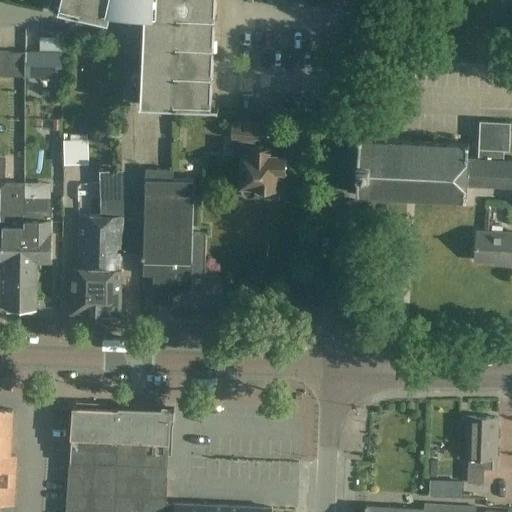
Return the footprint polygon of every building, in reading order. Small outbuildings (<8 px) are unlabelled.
[(211,105),(213,48),(214,34),(214,22),(215,22),(216,0),(50,0),(49,9),(99,20),(101,11),(145,13),(145,18),(144,31),(144,45),(141,102),(140,102),(140,104),(218,108),(218,106),(211,105)] [(467,184),(473,185),(511,186),(511,159),(501,159),(502,149),(509,150),(510,122),(480,120),(478,158),(468,158),(468,143),(359,138),(356,194),(466,199),(467,184)] [(281,172),(285,172),(286,156),(274,155),(275,146),(253,145),(254,138),(260,139),(260,124),(232,123),(231,138),(239,138),(239,154),(242,154),(241,189),(241,191),(242,193),(244,195),(245,196),(247,197),(249,198),(251,198),(253,197),(254,197),(255,196),(256,195),(257,193),(258,190),(258,189),(280,190),(281,172)] [(67,136),(67,160),(92,161),(92,137),(67,136)] [(154,275),(153,299),(168,299),(169,293),(191,293),(191,276),(205,277),(206,233),(192,232),(194,179),(173,178),(173,169),(146,169),(144,253),(142,253),(142,256),(144,256),(143,275),(154,275)] [(71,312),(122,314),(122,295),(121,269),(123,216),(121,170),(102,171),(103,215),(80,215),(77,268),(71,267),(71,312)] [(5,310),(11,310),(36,310),(37,263),(52,263),(52,261),(51,261),(52,220),(50,220),(51,208),(24,208),(24,186),(6,185),(5,232),(0,232),(0,252),(0,262),(6,262),(5,310)] [(503,265),(511,265),(511,232),(476,231),(474,260),(503,261),(503,265)] [(281,349),(281,332),(235,331),(235,348),(281,349)] [(141,392),(154,389),(150,374),(138,377),(141,392)] [(276,393),(249,394),(250,409),(277,408),(276,393)] [(113,408),(113,409),(78,407),(78,406),(73,406),(69,468),(65,511),(224,511),(225,505),(166,503),(167,479),(165,479),(168,410),(117,408),(113,408)] [(13,410),(0,409),(0,504),(14,505),(17,456),(10,455),(13,410)] [(469,459),(468,466),(467,497),(495,499),(497,468),(496,468),(498,417),(467,416),(466,458),(469,459)] [(366,507),(365,511),(477,511),(478,506),(423,503),(423,510),(366,507)]
